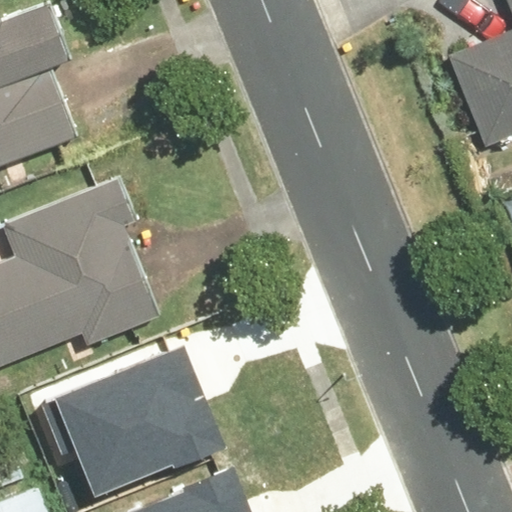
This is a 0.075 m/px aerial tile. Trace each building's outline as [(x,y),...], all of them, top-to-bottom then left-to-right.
[(57,0),(30,0),(0,11),(0,164),(83,134),(54,57),(76,49),(57,0)] [(511,0),(510,0),(511,4),(511,22),(448,48),(486,141),(511,130),(511,0)] [(17,250),(0,256),(0,359),(83,326),(89,342),(165,311),(110,177),(4,220),(17,250)] [(74,449),(92,497),(224,447),(189,354),(43,409),(60,455),(74,449)] [(146,511),(251,511),(239,478),(146,511)] [(57,511),(44,479),(0,496),(0,511),(57,511)]
